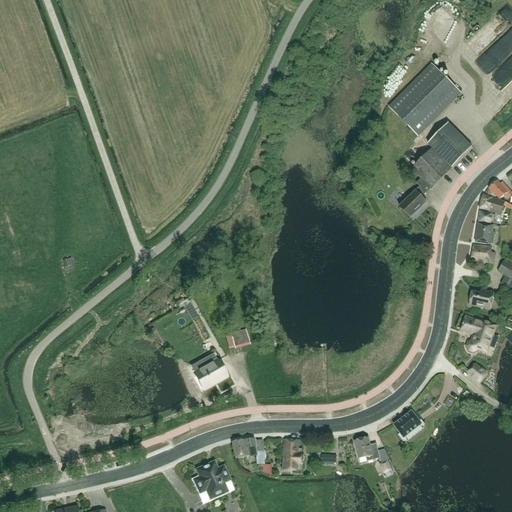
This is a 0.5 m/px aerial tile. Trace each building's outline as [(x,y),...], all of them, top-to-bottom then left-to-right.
[(511,15),(505,8),(470,42),(478,51),(511,19),(511,15)] [(511,26),(485,55),(495,65),(511,47),(511,26)] [(389,107),(418,136),(461,93),(432,64),(389,107)] [(511,79),(511,80),(498,89),(504,97),(511,92),(511,79)] [(428,143),(433,148),(412,169),(422,178),(417,183),(420,187),(399,207),(410,218),(426,202),(422,197),(430,189),(431,189),(472,148),(448,123),(428,143)] [(497,181),(488,188),(500,199),(504,196),(507,199),(511,195),(511,193),(502,182),(500,184),(497,181)] [(505,202),(484,195),(479,209),(489,211),(501,215),(505,202)] [(478,223),(491,225),(492,220),(493,214),(480,212),(478,223)] [(493,226),(491,225),(478,223),(475,242),(492,245),(494,233),(492,233),(493,226)] [(491,247),(473,245),(470,260),(493,264),(495,253),(490,253),(491,247)] [(77,260),(74,253),(68,256),(70,263),(77,260)] [(511,264),(505,261),(498,272),(506,276),(501,284),(508,288),(511,290),(511,264)] [(490,310),(494,294),(483,291),(483,294),(472,292),(469,305),(490,310)] [(187,314),(194,310),(191,303),(183,307),(187,314)] [(479,321),(479,322),(466,317),(461,330),(469,333),(471,333),(475,334),(472,340),(468,342),(466,347),(468,351),(473,352),(477,350),(478,347),(483,349),(485,349),(487,348),(488,346),(492,335),(490,334),(493,325),(479,321)] [(237,332),(241,347),(249,345),(245,330),(237,332)] [(203,389),(226,376),(217,361),(214,356),(208,359),(208,357),(199,362),(203,369),(194,374),(203,389)] [(481,368),(474,366),(468,373),(480,382),(486,376),(486,373),(481,368)] [(395,426),(396,426),(404,437),(404,438),(405,437),(421,425),(422,425),(421,424),(413,412),(412,411),(412,412),(396,424),(395,425),(395,426)] [(254,438),(232,442),(235,459),(249,456),(248,448),(255,447),(254,440),(254,438)] [(366,457),(367,462),(380,459),(378,448),(372,449),(369,438),(354,441),(359,459),(366,457)] [(284,440),(283,465),(283,470),(298,470),(298,465),(301,465),(302,454),(297,454),(298,440),(284,440)] [(323,464),(335,465),(335,463),(337,463),(337,455),(322,454),(322,462),(324,462),(323,464)] [(276,459),(265,460),(266,471),(277,469),(276,459)] [(389,459),(379,464),(384,475),(385,474),(392,471),(394,470),(389,459)] [(211,499),(228,491),(229,491),(229,490),(230,489),(230,488),(230,487),(229,486),(231,485),(223,468),(217,471),(213,464),(198,471),(202,480),(201,480),(200,481),(198,483),(198,485),(198,486),(198,488),(201,494),(207,491),(211,499)]
